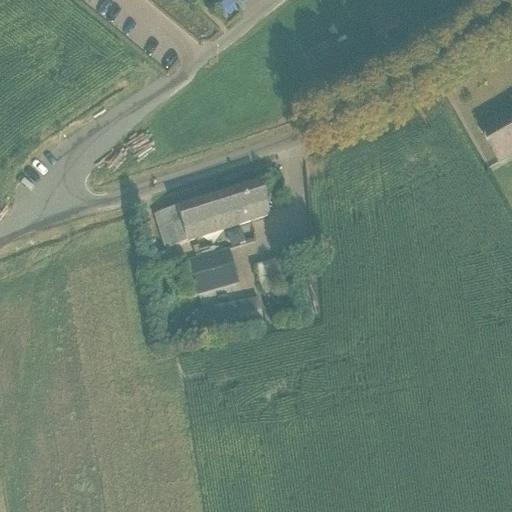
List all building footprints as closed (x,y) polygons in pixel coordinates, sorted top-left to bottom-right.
[(375,39),(400,27),(394,13),(368,24),(375,39)] [(310,69),(335,57),(328,43),(303,55),(310,69)] [(499,163),(511,155),(511,109),(479,128),(499,163)] [(270,217),(265,201),(259,182),(153,215),(165,250),(270,217)] [(225,251),(222,252),(221,249),(208,253),(209,255),(185,261),(190,278),(192,278),(197,298),(237,287),(234,279),(232,279),(225,251)] [(258,303),(191,316),(195,340),(263,326),(258,303)]
